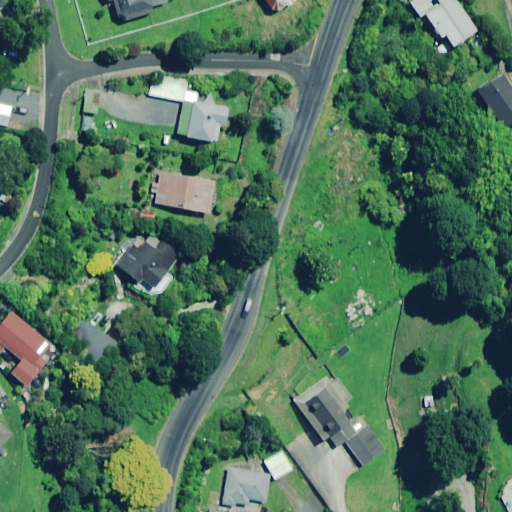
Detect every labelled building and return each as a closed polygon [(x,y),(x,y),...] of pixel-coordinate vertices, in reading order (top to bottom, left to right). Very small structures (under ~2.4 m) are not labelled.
[(102,0),(104,2),(109,1),(115,23),(151,13),(149,7),(173,0),(102,0)] [(263,0),(274,13),(290,0),(263,0)] [(475,30),(454,0),(432,0),(430,2),(428,0),(413,0),(408,3),(418,18),(422,15),(438,38),(442,35),(450,47),(475,30)] [(447,51),(441,45),(430,53),(436,60),(447,51)] [(511,90),(500,74),(475,92),(501,130),(511,123),(511,90)] [(151,75),(147,95),(86,85),(81,112),(96,114),(93,126),(168,139),(169,135),(214,143),(218,122),(223,123),(225,109),(195,103),(196,94),(186,92),(188,82),(151,75)] [(9,108),(0,106),(0,125),(5,126),(9,108)] [(368,165),(337,156),(327,193),(357,202),(368,165)] [(213,182),(155,171),(149,203),(207,214),(213,182)] [(153,251),(141,241),(131,245),(114,266),(148,292),(176,255),(159,242),(153,251)] [(22,387),(34,374),(44,362),(38,356),(47,345),(9,312),(0,322),(0,351),(4,348),(19,361),(7,374),(22,387)] [(114,344),(79,319),(67,336),(85,348),(81,355),(98,367),(114,344)] [(354,434),(318,382),(291,401),(320,441),(326,437),(334,448),(343,442),(360,466),(382,451),(365,427),(354,434)] [(0,444),(10,434),(0,424),(0,444)] [(293,469),(283,451),(263,462),(273,480),(293,469)] [(246,504),(246,500),(264,502),(268,475),(225,470),(222,497),(221,507),(232,509),(233,503),(246,504)]
